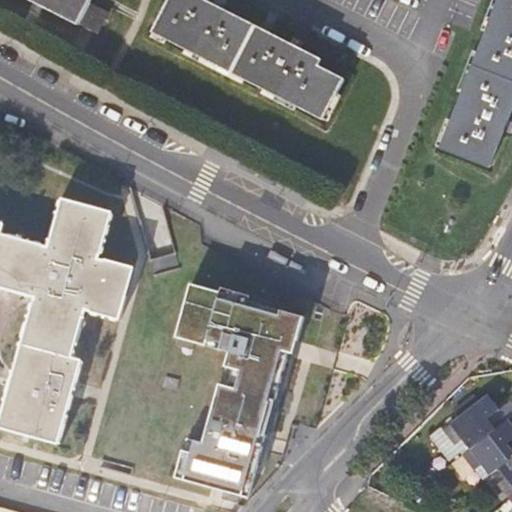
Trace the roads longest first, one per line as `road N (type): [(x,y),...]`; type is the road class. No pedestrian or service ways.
road 1 (tertiary): [(0,75),(345,261),(475,314)]
road 2 (unclassified): [(475,314),(279,511)]
